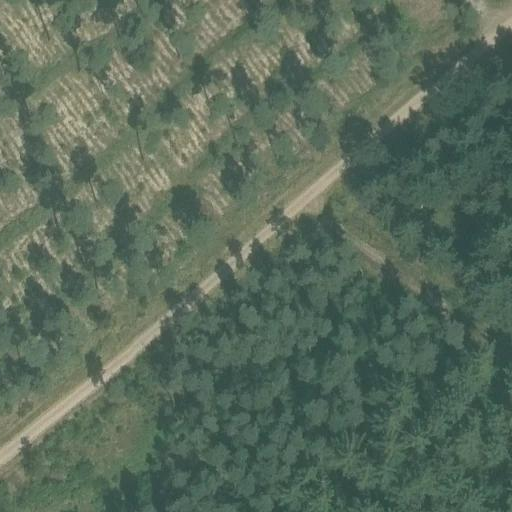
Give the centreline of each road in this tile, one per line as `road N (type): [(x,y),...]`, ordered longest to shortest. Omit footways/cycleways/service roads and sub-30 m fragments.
road 1 (track): [(511,26),(0,460)]
road 2 (track): [(307,203),(511,362)]
